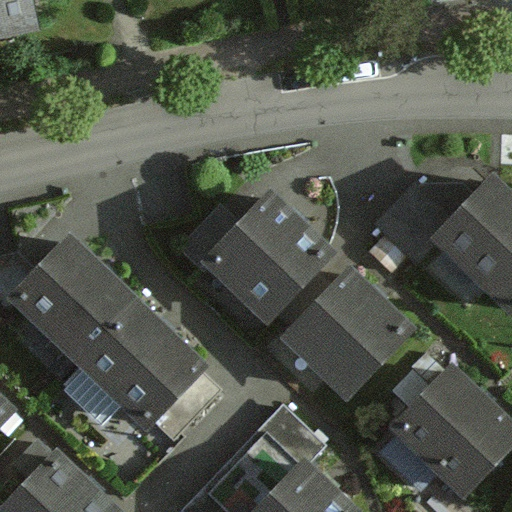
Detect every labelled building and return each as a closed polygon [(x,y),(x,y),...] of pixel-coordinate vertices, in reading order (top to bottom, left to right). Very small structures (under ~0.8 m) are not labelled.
[(0,0),(0,48),(54,36),(45,0),(0,0)] [(511,176),(455,236),(511,289),(511,176)] [(353,264),(287,202),(229,263),(295,326),(353,264)] [(137,315),(71,252),(15,309),(81,372),(137,315)] [(373,401),(440,330),(372,266),(305,337),(373,401)] [(202,379),(137,315),(81,372),(146,436),(202,379)] [(490,504),(511,481),(511,405),(477,373),(417,436),(490,504)] [(0,454),(37,415),(0,380),(0,454)] [(143,511),(84,456),(30,511),(143,511)] [(365,511),(316,466),(272,511),(365,511)]
